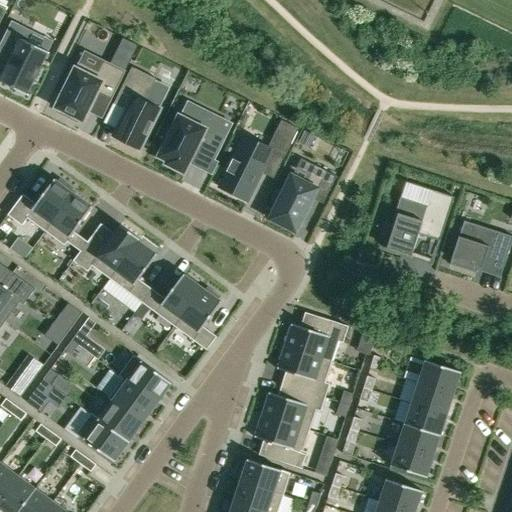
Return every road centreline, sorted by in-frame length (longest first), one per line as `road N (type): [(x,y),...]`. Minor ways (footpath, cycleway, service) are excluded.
road 1 (residential): [(229,372),(297,261),(38,130)]
road 2 (residential): [(437,511),(485,367),(511,378)]
road 3 (residential): [(124,511),(229,372)]
road 4 (residential): [(187,511),(229,372)]
